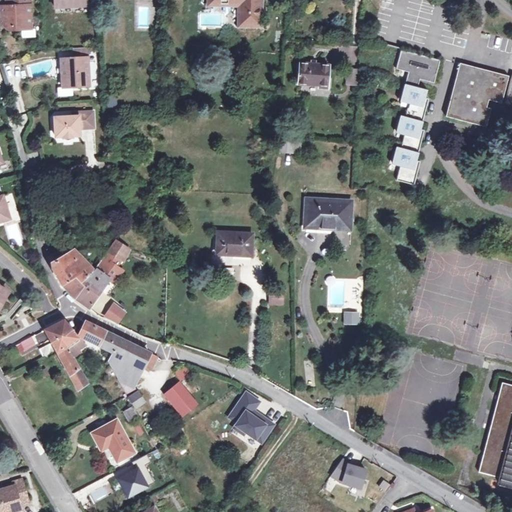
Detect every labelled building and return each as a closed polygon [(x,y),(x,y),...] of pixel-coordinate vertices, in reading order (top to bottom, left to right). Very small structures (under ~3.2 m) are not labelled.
[(30,0),(5,0),(6,6),(4,6),(5,13),(1,13),(1,23),(9,30),(11,28),(21,27),(24,30),(31,29),(30,0)] [(54,0),(55,8),(87,6),(86,0),(54,0)] [(208,0),(208,5),(239,5),(239,26),(261,26),(260,0),(208,0)] [(87,49),(74,49),(74,59),(61,60),(62,88),(72,88),(89,87),(87,49)] [(419,161),(416,160),(424,130),(420,129),(428,99),(425,98),(427,90),(417,88),(420,78),(421,74),(425,76),(424,79),(434,82),(439,60),(400,50),(396,68),(410,72),(408,79),(406,78),(401,99),(409,101),(405,116),(400,115),(396,130),(405,132),(401,147),(396,146),(392,161),(400,163),(396,180),(413,184),(419,161)] [(300,63),(298,83),(319,85),(318,87),(328,88),(330,67),(300,63)] [(459,64),(457,73),(445,118),(486,128),(491,109),(486,108),(488,100),(501,104),(509,76),(459,63),(459,64)] [(93,113),(72,114),(72,118),(54,118),(55,138),(62,137),(62,139),(72,139),(72,137),(79,137),(79,130),(79,122),(82,122),(83,130),(93,129),(93,113)] [(278,141),(278,153),(297,153),(297,141),(278,141)] [(2,221),(9,219),(2,197),(0,197),(0,220),(1,220),(2,221)] [(348,229),(350,204),(306,201),(305,226),(348,229)] [(349,244),(349,231),(333,231),(333,244),(349,244)] [(251,256),(252,235),(218,233),(217,254),(251,256)] [(116,257),(122,261),(129,250),(126,249),(115,241),(108,251),(116,257)] [(108,251),(94,270),(81,256),(78,258),(73,250),(51,263),(53,269),(63,286),(75,299),(86,306),(89,309),(110,280),(114,283),(123,271),(118,268),(112,263),(116,257),(108,251)] [(118,268),(122,261),(116,257),(112,263),(118,268)] [(0,308),(8,293),(0,288),(0,308)] [(281,305),(282,292),(269,292),(268,304),(281,305)] [(24,315),(35,310),(26,302),(19,311),(24,315)] [(126,312),(115,305),(107,316),(119,324),(126,312)] [(342,311),(342,324),(358,324),(358,311),(342,311)] [(67,348),(80,341),(77,338),(71,329),(63,319),(44,330),(57,352),(77,390),(86,384),(71,355),(67,348)] [(116,376),(131,344),(85,322),(79,335),(116,353),(108,361),(116,376)] [(23,351),(36,345),(31,336),(19,343),(23,351)] [(83,346),(80,341),(67,348),(71,355),(83,346)] [(149,352),(131,344),(116,376),(126,393),(128,398),(137,392),(133,386),(143,366),(149,352)] [(157,356),(149,352),(143,366),(151,369),(157,356)] [(179,380),(190,375),(186,366),(175,372),(179,380)] [(498,483),(511,486),(511,385),(502,383),(479,473),(499,478),(498,483)] [(183,414),(194,405),(177,384),(166,393),(183,414)] [(143,402),(137,392),(128,398),(133,406),(134,408),(143,402)] [(256,401),(244,393),(228,418),(235,422),(233,425),(260,443),(273,424),(251,409),(256,401)] [(134,408),(133,406),(124,411),(129,421),(138,416),(134,408)] [(106,440),(109,446),(117,460),(134,452),(116,420),(93,433),(99,444),(106,440)] [(137,422),(132,425),(137,435),(143,432),(137,422)] [(106,440),(99,444),(102,449),(109,446),(106,440)] [(135,468),(116,478),(126,496),(152,482),(143,464),(149,461),(146,455),(132,462),(135,468)] [(361,488),(365,470),(348,464),(342,459),(331,475),(340,482),(361,488)] [(0,511),(11,509),(11,511),(14,511),(20,510),(19,504),(28,501),(22,479),(12,482),(13,486),(0,489),(0,511)]
